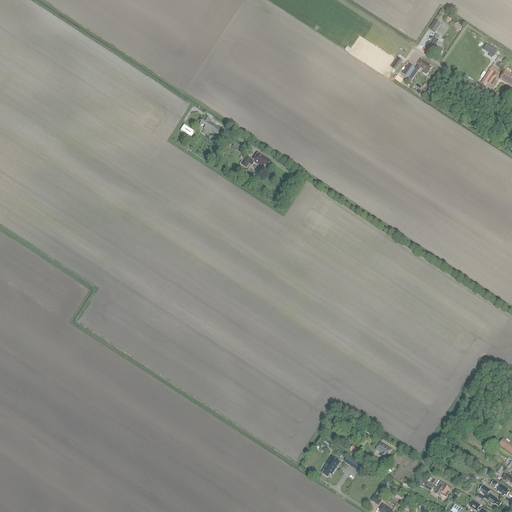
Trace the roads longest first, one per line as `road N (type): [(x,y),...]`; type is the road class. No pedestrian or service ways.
road 1 (track): [(511,316),(221,124)]
road 2 (track): [(511,111),(341,0)]
